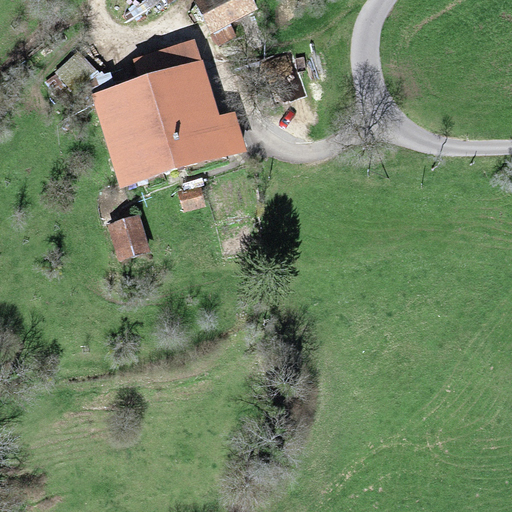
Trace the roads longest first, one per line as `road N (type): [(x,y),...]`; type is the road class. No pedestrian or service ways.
road 1 (unclassified): [(511,148),(426,143),(380,112),(366,47),(383,0)]
road 2 (track): [(377,8),(353,7),(295,42),(211,55)]
road 3 (track): [(102,11),(46,34),(0,74)]
